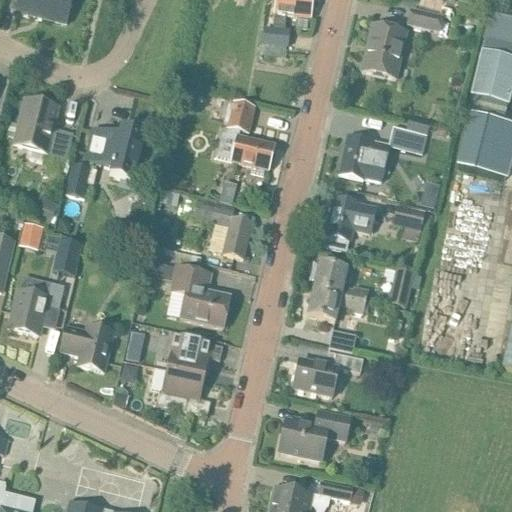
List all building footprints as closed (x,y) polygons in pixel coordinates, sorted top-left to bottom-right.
[(14,0),(19,1),(16,16),(34,20),(35,18),(66,25),(71,0),(14,0)] [(311,22),(312,0),(274,0),(273,18),(274,18),(273,32),(264,31),(262,47),(286,50),(288,34),(284,33),(285,19),(311,22)] [(407,28),(439,35),(443,20),(410,13),(407,28)] [(511,21),(491,16),(485,42),(511,48),(511,21)] [(361,75),(380,79),(395,82),(406,36),(371,28),(361,75)] [(481,54),(470,100),(473,100),(506,108),(511,82),(511,61),(482,55),(481,54)] [(182,93),(178,113),(192,116),(196,96),(182,93)] [(473,100),(469,118),(470,118),(503,126),(507,108),(506,108),(473,100)] [(25,106),(20,126),(15,146),(45,153),(43,161),(65,167),(73,137),(59,133),(58,135),(51,134),(56,114),(25,106)] [(247,136),(253,111),(232,107),(227,132),(247,136)] [(470,118),(458,172),(507,184),(511,160),(511,127),(503,126),(470,118)] [(382,185),(390,150),(414,155),(414,154),(420,155),(423,141),(417,140),(418,136),(395,130),(390,148),(371,144),(371,145),(346,140),(338,178),(363,183),(364,181),(382,185)] [(92,132),(87,151),(84,165),(111,171),(109,180),(133,186),(146,137),(121,131),(119,139),(92,132)] [(263,178),(264,173),(267,174),(273,148),(238,140),(231,165),(252,170),(251,175),(263,178)] [(63,198),(85,204),(92,174),(70,169),(63,198)] [(425,185),(419,209),(433,212),(439,189),(425,185)] [(359,198),(378,202),(381,191),(361,187),(359,198)] [(132,219),(118,226),(126,244),(141,237),(150,195),(144,194),(138,197),(141,202),(131,207),(129,214),(132,219)] [(40,200),(32,218),(50,226),(58,208),(40,200)] [(324,239),(327,240),(325,250),(345,255),(347,244),(350,245),(353,234),(370,237),(375,213),(357,209),(357,207),(333,201),(324,239)] [(234,211),(214,207),(197,202),(192,222),(214,227),(208,255),(243,263),(248,240),(251,240),(254,228),(231,222),(234,211)] [(397,209),(392,231),(401,233),(399,242),(418,246),(425,216),(397,209)] [(0,287),(2,289),(16,233),(22,234),(24,221),(12,219),(12,217),(2,214),(0,223),(0,287)] [(59,221),(56,234),(68,237),(70,229),(67,223),(59,221)] [(24,226),(18,250),(38,254),(43,231),(24,226)] [(151,234),(151,250),(168,250),(167,234),(151,234)] [(82,249),(58,244),(51,275),(74,280),(82,249)] [(114,264),(126,267),(130,255),(123,253),(116,257),(114,264)] [(127,270),(135,273),(139,256),(134,254),(131,264),(129,263),(127,270)] [(314,286),(313,291),(313,293),(339,299),(339,302),(344,303),(344,298),(351,300),(350,302),(365,305),(367,294),(352,291),(351,294),(341,292),(346,273),(312,266),(308,284),(314,286)] [(210,278),(190,274),(177,271),(172,294),(186,298),(180,323),(222,332),(229,301),(206,296),(210,278)] [(406,313),(414,278),(394,274),(386,309),(406,313)] [(19,293),(14,314),(9,333),(37,340),(45,309),(58,312),(64,290),(50,287),(46,300),(19,293)] [(307,319),(326,324),(334,326),(338,307),(348,309),(347,312),(372,317),(374,307),(365,305),(350,302),(351,300),(344,298),(344,303),(339,302),(339,299),(313,293),(307,319)] [(104,376),(108,357),(113,337),(86,330),(84,338),(65,334),(60,355),(79,360),(76,369),(104,376)] [(511,331),(502,372),(511,374),(511,331)] [(333,332),(329,347),(352,353),(355,338),(333,332)] [(131,336),(125,363),(138,366),(144,338),(131,336)] [(167,375),(203,383),(208,362),(219,365),(222,351),(172,339),(169,353),(171,354),(167,375)] [(292,393),(312,397),(331,401),(337,373),(359,378),(362,363),(327,356),(324,369),(299,364),(292,393)] [(162,395),(159,394),(156,408),(207,420),(210,406),(198,403),(203,383),(167,375),(162,395)] [(117,389),(112,408),(125,411),(128,398),(127,398),(128,395),(125,391),(117,389)] [(278,457),(298,462),(319,466),(325,441),(345,445),(350,421),(318,414),(315,430),(286,424),(282,441),(284,442),(281,457),(279,456),(278,457)] [(378,454),(381,440),(373,438),(369,452),(378,454)] [(0,511),(98,511),(69,504),(67,511),(33,511),(35,503),(4,495),(5,489),(0,488),(0,457),(3,458),(7,443),(0,440),(0,511)] [(320,485),(317,500),(274,491),(269,511),(308,511),(309,510),(318,511),(321,511),(327,511),(329,503),(348,507),(352,492),(320,485)]
